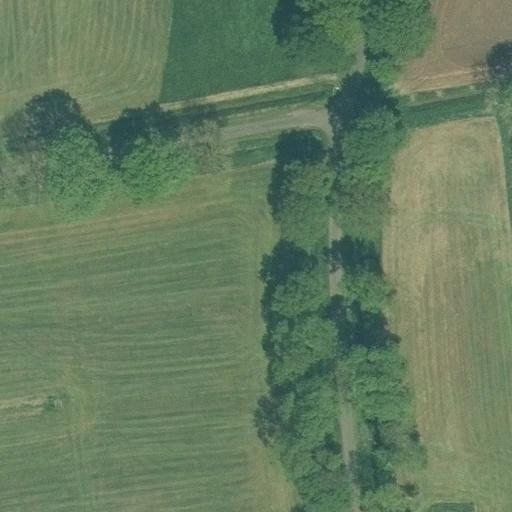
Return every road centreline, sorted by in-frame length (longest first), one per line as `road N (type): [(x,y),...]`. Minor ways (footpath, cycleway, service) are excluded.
road 1 (unclassified): [(352,511),(333,240),(340,112)]
road 2 (unclassified): [(0,174),(340,112)]
